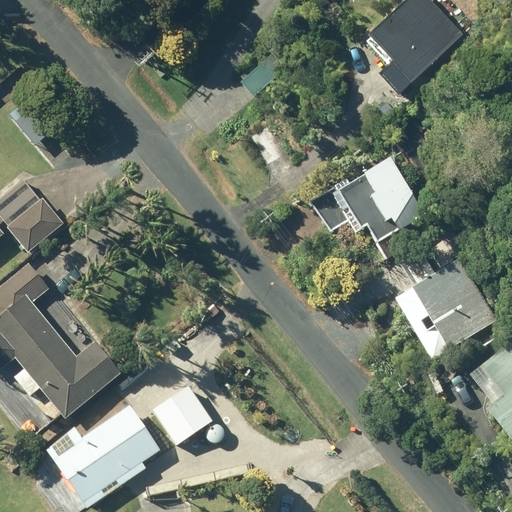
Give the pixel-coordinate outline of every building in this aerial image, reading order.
[(411,87),(463,35),(428,0),(409,0),(370,39),(394,64),(391,66),(411,87)] [(254,98),(284,71),(270,56),(240,82),(254,98)] [(0,99),(2,101),(14,91),(5,81),(0,85),(0,99)] [(416,136),(409,124),(401,128),(407,141),(416,136)] [(424,216),(390,160),(348,185),(347,182),(310,203),(328,234),(354,219),(362,232),(367,229),(377,246),(424,216)] [(27,256),(63,226),(42,201),(39,203),(22,182),(0,199),(0,219),(8,229),(6,230),(27,256)] [(395,301),(433,364),(497,326),(459,263),(395,301)] [(75,358),(30,302),(47,289),(27,264),(0,285),(0,369),(15,358),(23,368),(12,378),(28,397),(40,388),(65,420),(121,375),(94,342),(75,358)] [(511,444),(511,347),(482,371),(506,401),(488,413),(511,444)] [(193,434),(203,427),(211,421),(187,387),(157,409),(182,443),(183,441),(193,434)] [(129,408),(52,460),(83,505),(100,494),(103,498),(125,484),(122,479),(160,453),(129,408)] [(193,434),(200,444),(210,436),(203,427),(193,434)] [(193,434),(183,441),(190,451),(200,444),(193,434)] [(237,464),(220,468),(223,481),(240,477),(237,464)]
